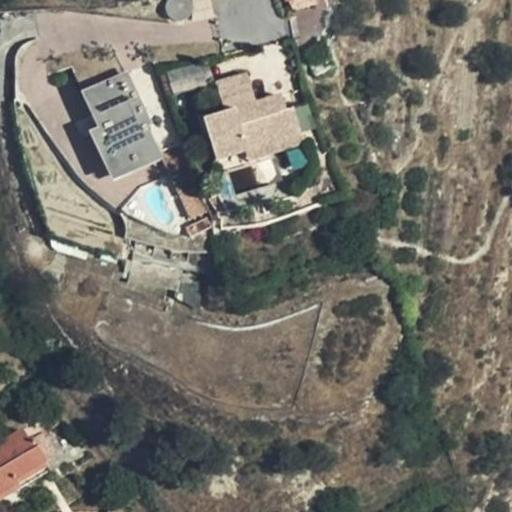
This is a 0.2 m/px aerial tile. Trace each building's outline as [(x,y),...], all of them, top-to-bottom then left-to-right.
[(208,59),(169,72),(176,94),(216,80),(208,59)] [(281,114),(287,112),(283,96),(257,103),(249,74),(216,84),(226,116),(203,121),(217,164),(290,141),(281,114)] [(160,157),(141,121),(134,122),(131,116),(141,110),(126,79),(85,100),(100,131),(95,134),(118,176),(160,157)] [(295,110),(287,112),(281,114),(290,141),(303,137),(295,110)] [(197,193),(182,147),(164,155),(181,199),(197,193)] [(206,236),(202,225),(181,234),(186,245),(206,236)] [(42,399),(27,408),(31,414),(40,409),(44,417),(51,414),(42,399)] [(0,496),(32,477),(30,473),(45,464),(32,442),(29,443),(22,432),(0,445),(0,496)] [(43,434),(32,442),(45,464),(57,456),(43,434)] [(32,477),(0,496),(0,503),(51,471),(45,464),(30,473),(32,477)]
